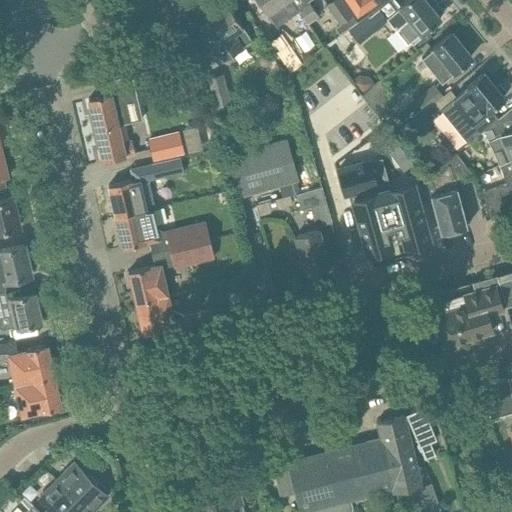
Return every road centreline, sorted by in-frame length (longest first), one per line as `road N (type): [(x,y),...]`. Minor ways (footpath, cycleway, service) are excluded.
road 1 (residential): [(116,389),(38,52)]
road 2 (unclassified): [(215,350),(247,387),(309,392),(365,386),(511,344)]
road 3 (residential): [(215,350),(511,247)]
road 4 (residential): [(0,468),(39,439),(123,418)]
